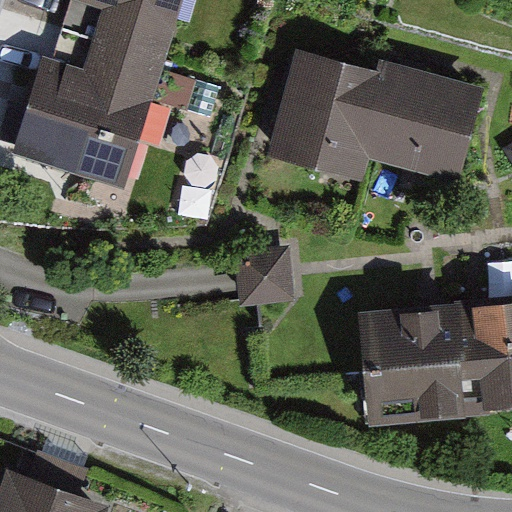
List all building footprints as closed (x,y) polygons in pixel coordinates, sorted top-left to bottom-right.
[(182,0),(90,0),(105,4),(85,72),(40,59),(11,155),(126,189),(182,0)] [(378,71),(298,49),(269,158),(365,184),(372,160),(460,183),(486,89),(381,61),(378,71)] [(235,253),(241,308),(297,302),(291,247),(235,253)] [(511,297),(360,312),(371,426),(511,412),(511,297)] [(113,511),(115,508),(82,497),(91,470),(43,453),(34,478),(7,469),(0,490),(0,511),(113,511)]
